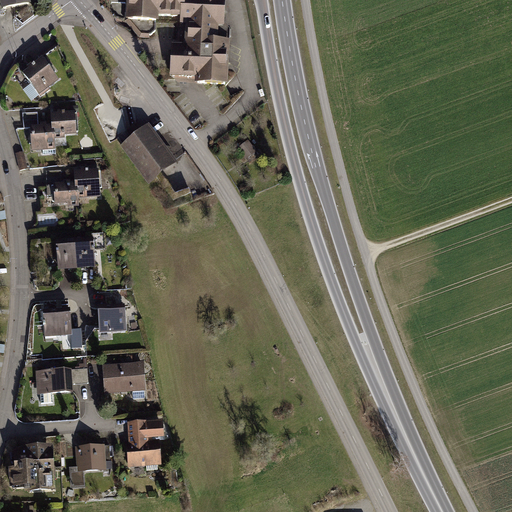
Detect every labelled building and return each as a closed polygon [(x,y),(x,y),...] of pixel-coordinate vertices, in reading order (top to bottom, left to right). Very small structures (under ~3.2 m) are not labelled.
[(0,0),(0,5),(1,12),(30,7),(28,0),(0,0)] [(122,0),(121,27),(157,29),(158,22),(177,23),(177,28),(186,29),(185,48),(170,47),(168,79),(194,81),(194,86),(224,88),(227,47),(214,46),(215,31),(221,31),(223,0),(122,0)] [(41,56),(20,71),(37,93),(57,78),(41,56)] [(50,124),(28,125),(30,150),(54,149),(53,138),(63,137),(63,134),(75,133),(73,111),(49,112),(50,124)] [(147,123),(118,145),(147,184),(177,162),(147,123)] [(248,140),(238,147),(246,159),(257,151),(248,140)] [(72,181),(51,182),(52,202),(66,202),(66,205),(77,205),(77,197),(99,196),(97,168),(72,169),(72,181)] [(90,236),(54,239),(56,270),(94,267),(92,249),(103,249),(102,233),(90,234),(90,236)] [(123,303),(96,305),(98,333),(125,331),(123,303)] [(68,307),(41,309),(43,336),(70,334),(68,307)] [(142,362),(101,365),(103,394),(144,391),(142,362)] [(70,368),(33,371),(35,394),(71,391),(70,368)] [(161,419),(125,422),(127,441),(124,441),(126,467),(160,465),(158,440),(163,440),(161,419)] [(51,444),(12,447),(14,479),(22,478),(23,492),(54,490),(51,444)] [(103,444),(74,447),(75,467),(67,467),(69,485),(82,484),(81,471),(105,469),(103,444)]
